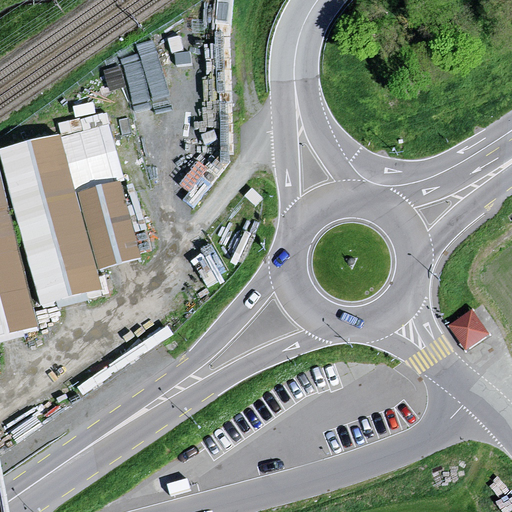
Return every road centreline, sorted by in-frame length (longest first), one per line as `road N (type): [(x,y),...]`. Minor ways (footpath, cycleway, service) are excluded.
road 1 (unclassified): [(192,511),(408,447),(473,392)]
road 2 (primary): [(293,245),(241,314),(87,447)]
road 3 (primary): [(87,447),(209,381),(344,326)]
road 4 (secondary): [(511,121),(449,158),(391,171),(346,154),(296,92)]
road 5 (secondary): [(296,92),(296,236)]
road 6 (primary): [(511,150),(449,183),(379,205)]
road 7 (primary): [(418,259),(511,167)]
road 8 (secondary): [(358,200),(314,142),(296,92)]
